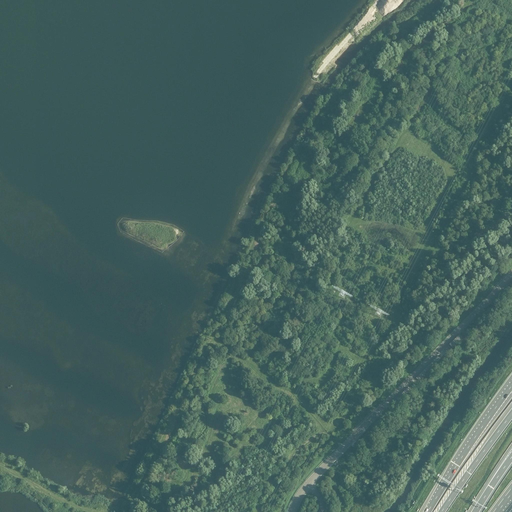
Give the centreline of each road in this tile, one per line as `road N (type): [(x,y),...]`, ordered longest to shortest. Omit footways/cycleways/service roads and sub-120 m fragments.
road 1 (track): [(159,245),(212,274),(316,71),(385,0)]
road 2 (motorway): [(511,385),(427,511)]
road 3 (motorway): [(511,414),(441,511)]
